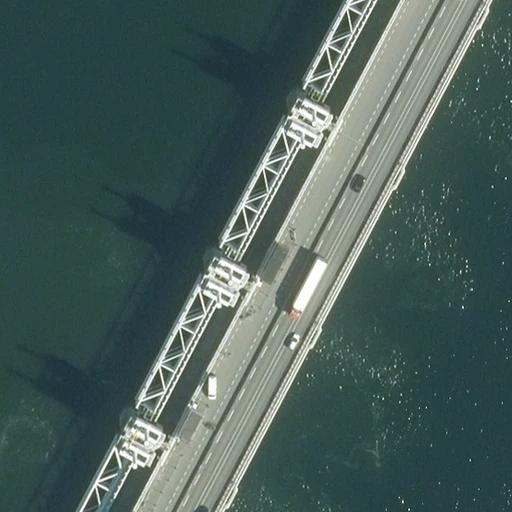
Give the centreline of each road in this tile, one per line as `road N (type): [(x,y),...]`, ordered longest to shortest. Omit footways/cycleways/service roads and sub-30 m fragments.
road 1 (primary): [(191,511),(460,0)]
road 2 (unclassified): [(149,511),(418,0)]
